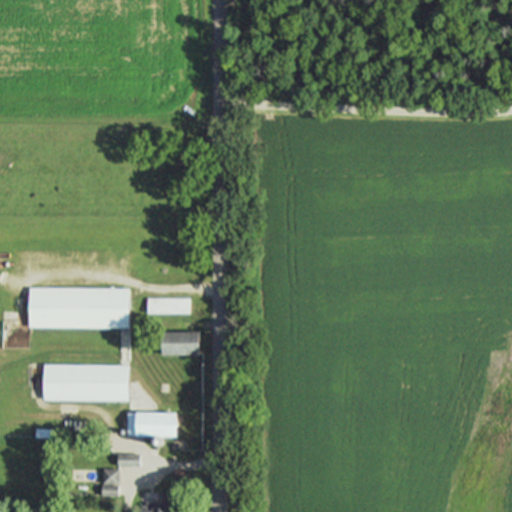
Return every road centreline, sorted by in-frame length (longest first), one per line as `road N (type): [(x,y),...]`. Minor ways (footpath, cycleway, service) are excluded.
road 1 (residential): [(218,511),(218,0)]
road 2 (track): [(219,119),(0,118)]
